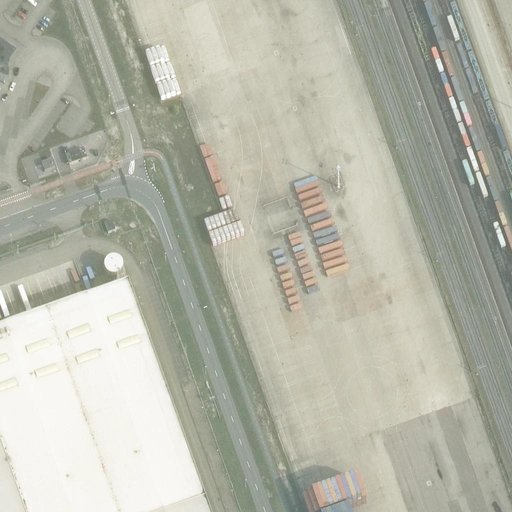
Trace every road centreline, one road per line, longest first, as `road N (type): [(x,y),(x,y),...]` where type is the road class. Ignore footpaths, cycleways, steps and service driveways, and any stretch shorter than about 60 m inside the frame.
road 1 (unclassified): [(265,511),(155,205),(127,187)]
road 2 (unclassified): [(127,187),(132,144),(83,0)]
road 3 (unclassified): [(0,227),(127,187)]
